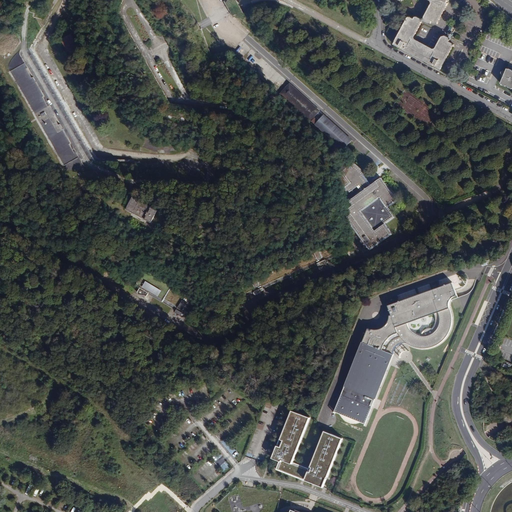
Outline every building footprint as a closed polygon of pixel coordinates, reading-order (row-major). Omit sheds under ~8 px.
[(236,0),(228,0),(226,2),(235,17),(244,11),(236,0)] [(398,0),(402,2),(403,0),(428,0),(432,2),(432,0),(434,1),(435,3),(434,5),(432,4),(425,18),(421,19),(416,17),(415,20),(409,17),(399,37),(402,38),(401,40),(400,40),(396,41),(394,45),(400,48),(401,47),(402,48),(402,49),(434,66),(435,65),(436,66),(436,67),(441,70),(443,66),(442,62),(443,60),(446,62),(455,45),(450,42),(451,39),(446,36),(443,37),(436,49),(438,50),(437,51),(434,52),(433,52),(434,50),(415,40),(414,41),(413,41),(412,38),(413,37),(415,38),(423,22),(425,21),(431,25),(432,22),(438,25),(449,4),(447,3),(448,1),(450,2),(450,0),(398,0)] [(72,34),(62,39),(70,53),(80,47),(72,34)] [(82,157),(27,62),(12,72),(65,167),(82,157)] [(511,65),(509,65),(501,84),(503,85),(503,86),(506,87),(506,86),(509,88),(511,89),(511,65)] [(320,111),(288,84),(280,93),(312,121),(320,111)] [(352,142),(324,116),(317,124),(345,149),(352,142)] [(360,186),(364,191),(372,185),(365,175),(367,173),(352,161),(342,167),(344,169),(335,174),(346,189),(348,187),(352,192),(360,186)] [(364,191),(350,201),(354,206),(349,209),(352,214),(347,218),(370,251),(394,235),(386,223),(397,216),(390,207),(399,200),(383,178),(364,191)] [(135,196),(127,209),(154,224),(161,210),(135,196)] [(316,253),(319,260),(324,257),(321,251),(316,253)] [(145,270),(137,286),(164,302),(173,285),(145,270)] [(258,278),(249,280),(256,297),(265,293),(258,278)] [(388,306),(391,315),(392,318),(390,319),(386,326),(382,329),(374,331),(373,332),(370,331),(368,329),(334,411),(365,424),(393,354),(394,348),(396,346),(398,345),(400,344),(403,343),(405,343),(406,343),(409,345),(412,347),(417,348),(420,349),(424,349),(430,348),(434,346),(437,345),(440,342),(443,340),(445,337),(447,334),(449,331),(451,327),(451,321),(451,317),(451,314),(449,306),(449,304),(449,303),(451,299),(453,297),(456,296),(452,283),(388,306)] [(139,288),(137,292),(146,297),(148,292),(139,288)] [(190,303),(183,299),(177,312),(185,319),(187,315),(186,313),(190,303)] [(392,318),(391,315),(389,316),(387,321),(385,323),(383,326),(381,327),(378,328),(374,329),(372,329),(370,331),(373,332),(374,331),(382,329),(386,326),(390,319),(392,318)] [(310,417),(292,411),(291,413),(278,446),(277,445),(272,458),(280,461),(277,469),(323,487),(342,438),(324,431),(309,469),(292,462),(309,420),(310,417)] [(220,466),(223,471),(230,466),(226,461),(220,466)]
